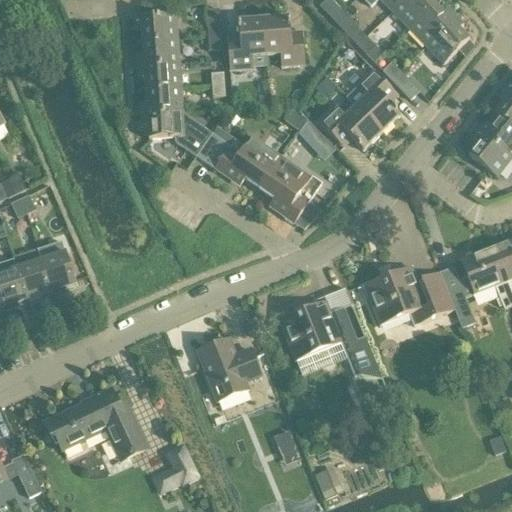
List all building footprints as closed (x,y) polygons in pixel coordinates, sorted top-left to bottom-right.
[(392,14),(407,0),(360,0),(370,9),(379,0),(392,14)] [(409,32),(435,8),(427,0),(407,0),(392,14),(409,32)] [(426,49),(456,21),(448,12),(443,16),(435,8),(409,32),(426,49)] [(208,42),(221,41),(219,12),(206,13),(208,42)] [(332,22),(365,57),(375,47),(342,13),(332,22)] [(141,46),(177,44),(175,18),(133,21),(134,34),(140,33),(141,46)] [(263,21),(266,60),(280,59),(281,72),(305,70),(303,41),(291,42),(289,20),(263,21)] [(266,60),(263,21),(238,23),(239,46),(228,47),(230,75),(253,73),(252,61),(266,60)] [(456,21),(426,49),(443,67),(469,42),(459,32),(463,28),(456,21)] [(221,41),(208,42),(209,53),(222,52),(221,41)] [(177,44),(141,46),(142,59),(135,59),(136,71),(179,68),(177,44)] [(391,83),(400,74),(391,65),(382,73),(391,83)] [(179,68),(136,71),(137,81),(143,81),(144,94),(181,91),(179,68)] [(354,110),(380,138),(400,119),(385,103),(394,95),(374,74),(357,90),(365,99),(354,110)] [(400,74),(391,83),(410,102),(419,93),(400,74)] [(211,89),(224,88),(223,76),(210,77),(211,89)] [(503,93),(511,100),(511,85),(510,84),(503,93)] [(224,88),(211,89),(212,101),(225,100),(224,88)] [(181,91),(144,94),(145,107),(139,107),(140,118),(183,115),(181,91)] [(511,100),(503,93),(497,101),(502,105),(493,115),(499,120),(500,120),(511,129),(511,100)] [(380,138),(354,110),(345,118),(337,109),(319,126),(338,147),(348,137),(363,154),(380,138)] [(185,140),(183,117),(183,115),(140,118),(141,130),(147,130),(148,143),(174,141),(185,140)] [(212,137),(183,117),(185,140),(174,141),(174,145),(196,160),(214,172),(240,190),(245,183),(258,192),(281,160),(252,139),(245,149),(217,130),(212,137)] [(478,135),(511,161),(511,160),(511,129),(500,120),(499,120),(491,130),(485,126),(478,135)] [(511,161),(478,135),(472,142),(478,146),(468,158),(496,180),(511,161)] [(281,160),(258,192),(274,203),(268,210),(294,228),(322,188),(281,160)] [(10,182),(17,196),(26,192),(19,177),(10,182)] [(17,196),(10,182),(1,186),(8,200),(17,196)] [(19,202),(26,217),(35,213),(28,198),(19,202)] [(26,217),(19,202),(10,206),(18,221),(26,217)] [(511,241),(493,250),(511,296),(511,241)] [(511,308),(511,296),(493,250),(459,263),(473,298),(494,290),(503,312),(511,308)] [(41,264),(51,296),(75,288),(65,256),(41,264)] [(51,296),(41,264),(17,271),(27,303),(51,296)] [(411,270),(364,289),(380,329),(413,315),(418,327),(454,313),(448,297),(438,274),(416,283),(411,270)] [(0,276),(0,299),(4,311),(27,303),(17,271),(0,276)] [(462,332),(476,326),(461,291),(448,297),(454,313),(462,332)] [(326,304),(278,323),(295,365),(341,346),(349,367),(347,367),(360,400),(379,393),(382,401),(389,399),(365,339),(356,343),(343,311),(331,316),(326,304)] [(244,383),(261,377),(250,351),(234,358),(228,342),(198,354),(219,404),(248,392),(244,383)] [(122,462),(145,451),(130,418),(124,421),(111,393),(81,407),(82,410),(45,427),(51,440),(55,438),(62,452),(107,431),(122,462)] [(29,501),(42,494),(24,457),(11,464),(29,501)]
